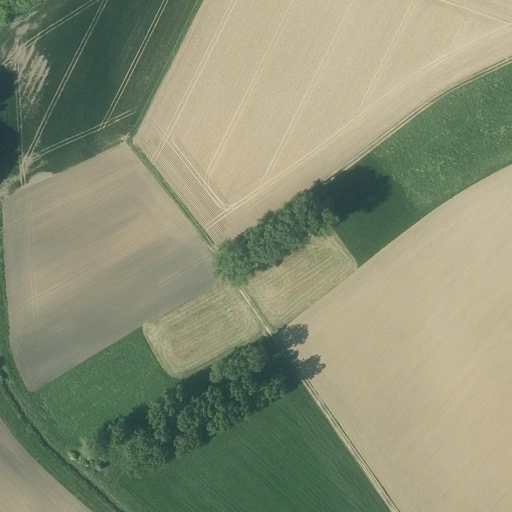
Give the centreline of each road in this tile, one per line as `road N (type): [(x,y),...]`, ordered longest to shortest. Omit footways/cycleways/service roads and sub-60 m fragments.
road 1 (track): [(394,511),(220,263),(433,105),(511,64)]
road 2 (track): [(220,263),(141,150),(209,0)]
